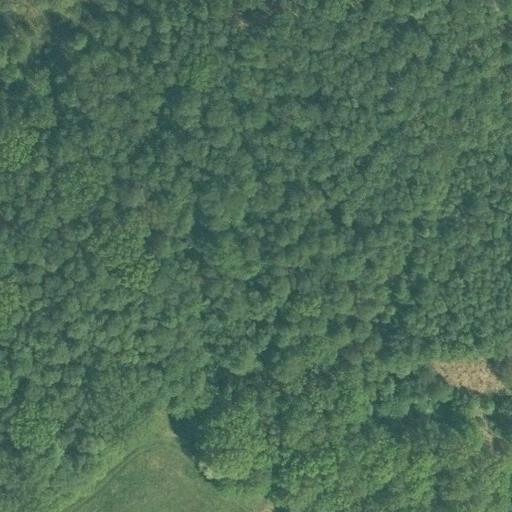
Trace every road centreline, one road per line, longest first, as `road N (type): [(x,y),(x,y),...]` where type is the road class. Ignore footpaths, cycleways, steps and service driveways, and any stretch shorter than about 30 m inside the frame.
road 1 (track): [(239,496),(278,463),(331,438),(511,416)]
road 2 (track): [(36,511),(147,421),(168,421),(254,511)]
